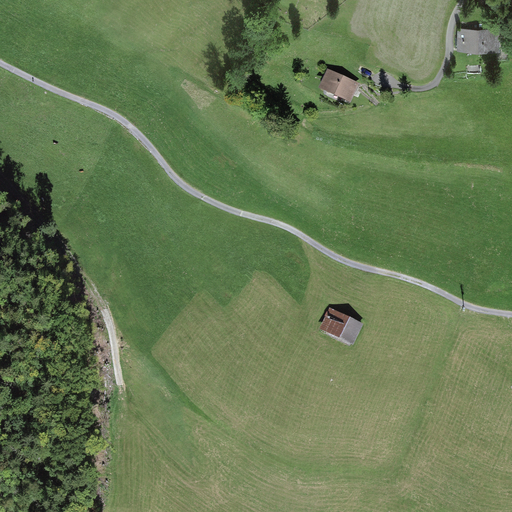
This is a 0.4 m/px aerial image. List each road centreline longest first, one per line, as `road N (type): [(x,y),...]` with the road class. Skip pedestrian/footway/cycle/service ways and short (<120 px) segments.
road 1 (unclassified): [(0,62),(114,113),(186,188),(220,206),(278,223),(341,259),(511,314)]
road 2 (track): [(119,381),(109,321),(84,276),(0,174)]
road 3 (track): [(468,0),(431,85),(406,87),(381,75)]
